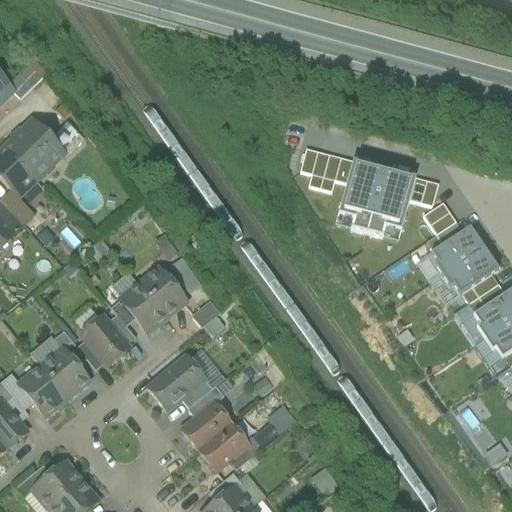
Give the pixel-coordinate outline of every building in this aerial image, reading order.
[(29,78),(11,94),(20,103),(37,86),(29,78)] [(0,105),(11,94),(0,83),(0,105)] [(54,114),(60,120),(66,113),(59,107),(54,114)] [(49,143),(32,125),(3,153),(35,185),(62,158),(63,157),(49,143)] [(83,143),(66,126),(49,143),(63,157),(62,158),(65,161),(83,143)] [(306,152),(300,175),(311,178),(308,190),(330,196),(333,184),(344,187),(350,163),(306,152)] [(35,185),(3,153),(0,156),(0,184),(17,202),(35,185)] [(415,180),(350,163),(344,187),(336,217),(401,234),(409,201),(415,180)] [(437,185),(415,180),(409,201),(432,207),(437,185)] [(15,205),(0,189),(0,206),(6,213),(15,205)] [(0,206),(0,223),(15,239),(23,231),(6,213),(0,206)] [(422,220),(435,241),(455,228),(441,208),(422,220)] [(0,223),(0,257),(2,258),(11,249),(10,243),(15,239),(0,223)] [(428,257),(442,279),(483,252),(469,230),(428,257)] [(156,243),(169,262),(178,255),(165,237),(156,243)] [(497,274),(483,252),(442,279),(456,301),(461,297),(490,278),(497,274)] [(185,307),(157,273),(138,289),(166,323),(185,307)] [(490,278),(461,297),(475,318),(504,299),(490,278)] [(166,323),(138,289),(119,305),(119,306),(134,324),(146,339),(166,323)] [(483,343),(511,324),(511,295),(511,294),(504,299),(475,318),(473,319),(479,329),(475,331),(483,343)] [(134,324),(119,306),(110,313),(116,320),(125,331),(134,324)] [(209,306),(190,321),(200,333),(219,318),(209,306)] [(125,331),(116,320),(106,328),(125,351),(135,343),(125,331)] [(106,328),(101,322),(80,340),(85,345),(104,369),(106,372),(128,354),(106,328)] [(511,324),(483,343),(491,355),(495,352),(501,361),(503,360),(511,353),(511,324)] [(76,353),(63,337),(53,345),(60,354),(61,354),(76,373),(86,366),(75,353),(76,353)] [(104,369),(85,345),(76,353),(75,353),(86,366),(94,376),(104,369)] [(511,353),(503,360),(511,373),(511,353)] [(76,373),(61,354),(60,354),(39,372),(66,405),(88,387),(76,373)] [(185,361),(146,393),(165,416),(204,385),(185,361)] [(66,405),(39,372),(18,389),(17,390),(32,408),(44,422),(66,405)] [(32,408),(17,390),(18,389),(10,379),(0,388),(12,402),(23,415),(32,408)] [(214,392),(186,414),(194,424),(212,409),(213,409),(222,402),(214,392)] [(23,415),(12,402),(3,410),(18,428),(27,421),(23,415)] [(3,410),(0,406),(0,448),(5,455),(26,438),(18,428),(3,410)] [(282,408),(267,422),(281,437),(296,423),(282,408)] [(194,424),(181,435),(198,456),(229,430),(213,409),(212,409),(194,424)] [(271,426),(252,439),(259,450),(279,438),(271,426)] [(246,451),(229,430),(198,456),(215,477),(227,467),(246,452),(246,451)] [(246,452),(227,467),(235,476),(253,461),(246,452)] [(50,511),(81,487),(65,467),(49,480),(31,495),(32,496),(44,511),(50,511)] [(42,471),(14,494),(22,504),(32,496),(31,495),(49,480),(42,471)] [(232,479),(207,499),(215,508),(234,492),(234,493),(240,488),(232,479)] [(50,511),(89,511),(97,506),(81,487),(50,511)] [(215,508),(209,511),(250,511),(234,493),(234,492),(215,508)]
